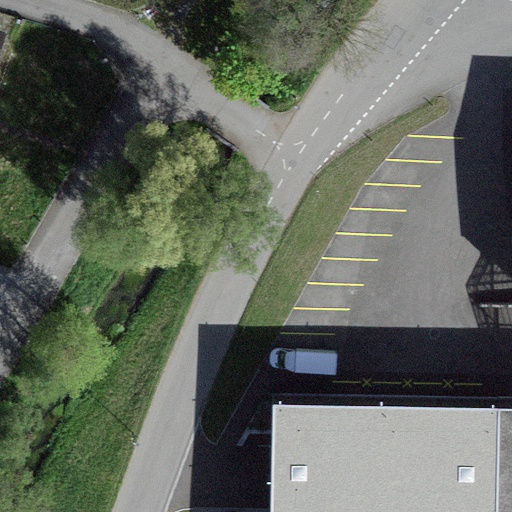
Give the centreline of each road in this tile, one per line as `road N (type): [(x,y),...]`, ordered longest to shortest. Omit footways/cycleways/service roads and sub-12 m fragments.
road 1 (residential): [(140,511),(187,384),(303,152)]
road 2 (residential): [(0,322),(165,58)]
road 3 (residential): [(303,152),(433,0)]
road 4 (residential): [(165,58),(113,29),(9,0)]
road 5 (residential): [(165,58),(303,152)]
